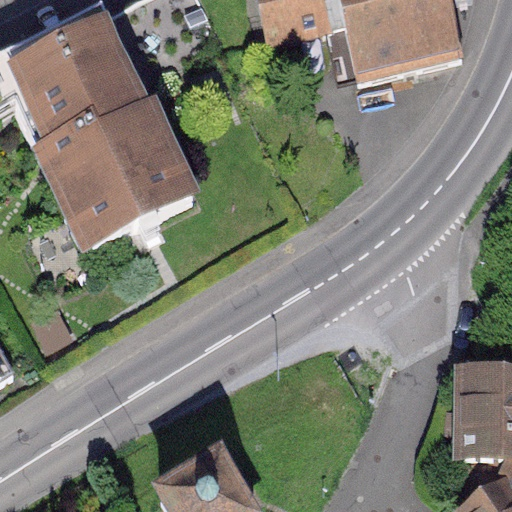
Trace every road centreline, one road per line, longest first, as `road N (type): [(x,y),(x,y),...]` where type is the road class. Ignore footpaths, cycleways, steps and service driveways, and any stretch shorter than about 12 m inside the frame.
road 1 (secondary): [(0,485),(390,239)]
road 2 (residential): [(359,511),(385,478),(422,368),(416,290),(390,239)]
road 3 (secondary): [(390,239),(478,145),(511,81)]
